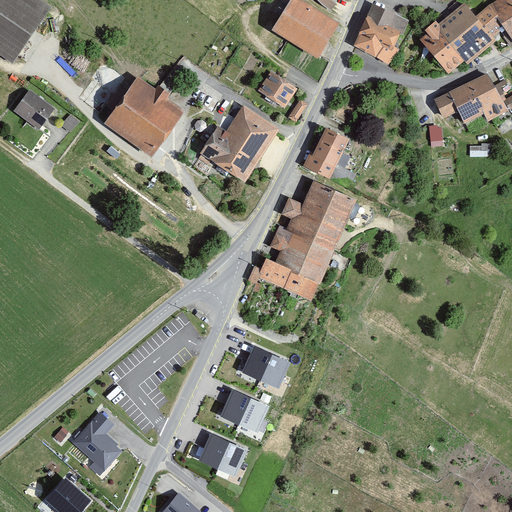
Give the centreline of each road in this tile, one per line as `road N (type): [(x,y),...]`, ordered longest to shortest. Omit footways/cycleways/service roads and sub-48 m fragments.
road 1 (residential): [(38,65),(147,160),(179,171),(250,240)]
road 2 (tertiary): [(197,290),(0,451)]
road 3 (tertiary): [(337,72),(250,240)]
road 4 (residential): [(337,72),(445,83),(511,58)]
road 5 (tertiary): [(223,316),(160,456)]
